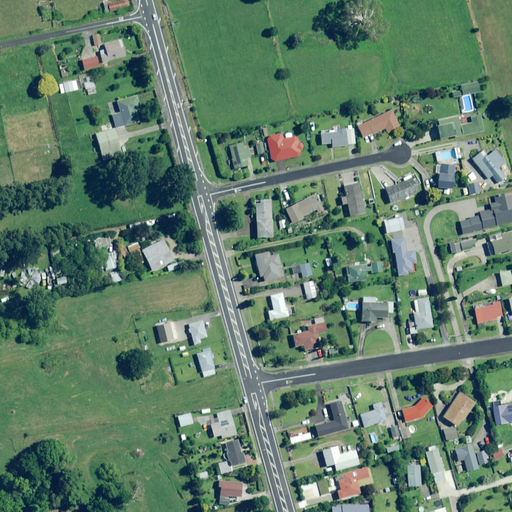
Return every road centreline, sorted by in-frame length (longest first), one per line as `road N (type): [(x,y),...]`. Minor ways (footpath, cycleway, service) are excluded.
road 1 (residential): [(254,384),(511,344)]
road 2 (residential): [(401,153),(202,197)]
road 3 (primary): [(202,197),(254,384)]
road 4 (primary): [(150,15),(202,197)]
road 5 (residential): [(150,15),(0,45)]
road 6 (primary): [(254,384),(288,511)]
